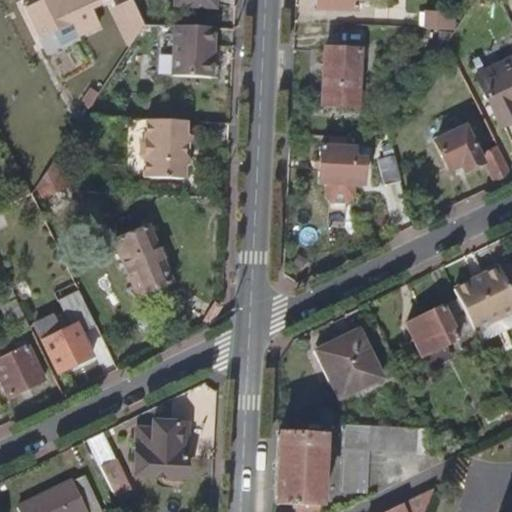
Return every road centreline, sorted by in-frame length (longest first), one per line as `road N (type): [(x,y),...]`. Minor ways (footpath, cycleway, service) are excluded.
road 1 (residential): [(266,0),(247,335)]
road 2 (residential): [(511,208),(247,335)]
road 3 (residential): [(247,335),(0,453)]
road 4 (residential): [(247,335),(240,511)]
road 5 (residential): [(363,511),(457,467),(511,474)]
